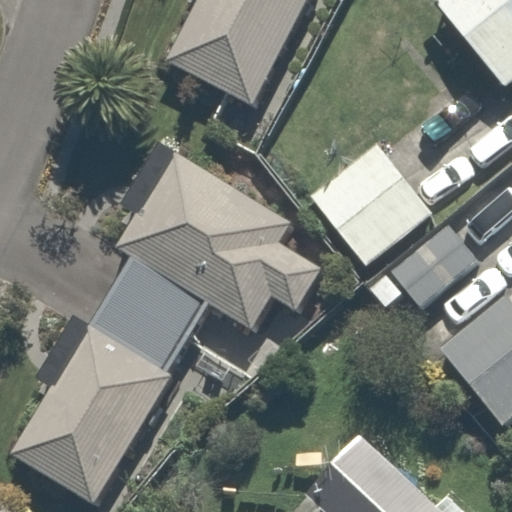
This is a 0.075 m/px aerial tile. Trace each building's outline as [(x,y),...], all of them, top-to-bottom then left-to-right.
[(188,0),(159,49),(234,94),(289,0),(188,0)] [(511,0),(422,0),(486,82),(511,61),(511,0)] [(370,139),(303,194),(360,262),(427,207),(370,139)] [(125,251),(8,447),(97,499),(211,308),(248,331),(265,303),(295,321),(324,271),(276,242),(286,226),(161,152),(108,241),(125,251)] [(511,312),(500,296),(433,347),(493,427),(511,413),(511,312)] [(435,511),(344,418),(280,479),(312,511),(435,511)] [(0,511),(24,511),(0,490),(0,511)]
